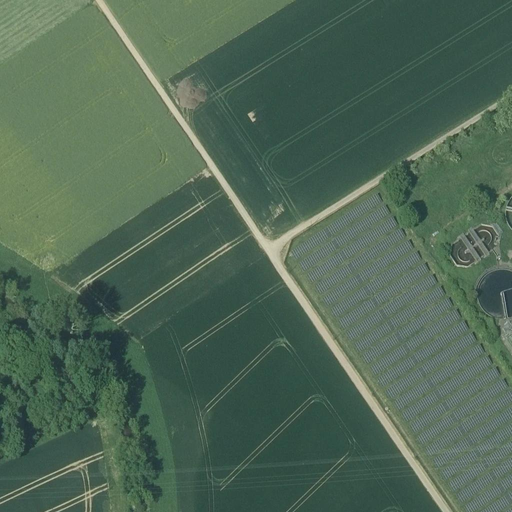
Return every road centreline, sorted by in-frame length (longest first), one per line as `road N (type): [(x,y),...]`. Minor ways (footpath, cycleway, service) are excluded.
road 1 (track): [(267,249),(445,511)]
road 2 (track): [(98,0),(267,249)]
road 3 (track): [(511,96),(267,249)]
